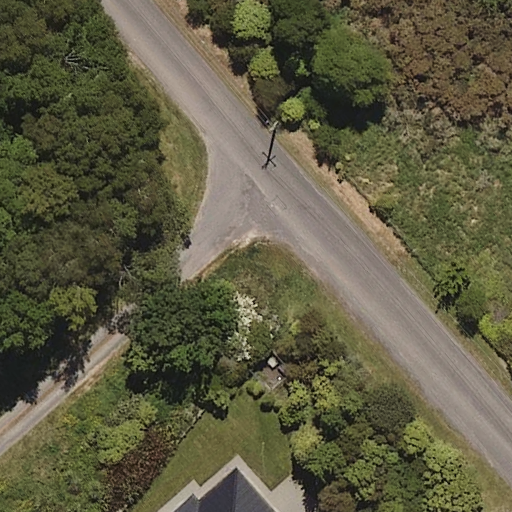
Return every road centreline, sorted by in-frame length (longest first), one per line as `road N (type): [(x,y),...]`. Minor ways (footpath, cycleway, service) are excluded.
road 1 (residential): [(117,0),(511,447)]
road 2 (track): [(0,421),(277,179)]
